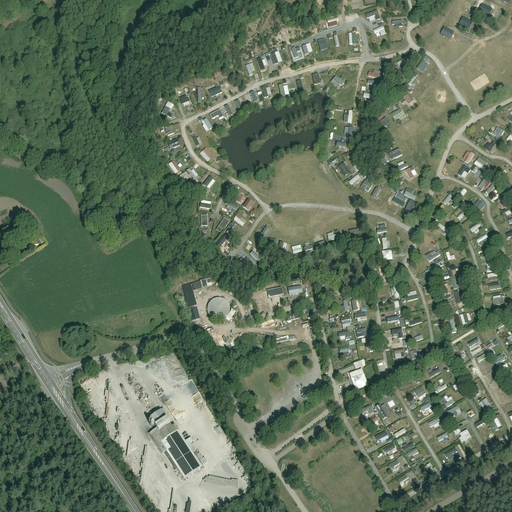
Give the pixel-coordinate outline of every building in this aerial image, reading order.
[(0,244),(0,256),(10,249),(5,241),(0,244)] [(197,313),(191,287),(182,289),(189,315),(197,313)] [(280,289),(265,292),(267,300),(281,297),(280,289)] [(207,305),(206,312),(207,316),(211,320),(217,321),(223,320),(228,315),(228,308),(224,301),(218,299),(211,300),(207,305)] [(360,369),(348,374),(355,392),(367,387),(360,369)] [(189,438),(183,442),(172,424),(167,428),(161,418),(149,425),(183,479),(192,474),(189,467),(196,463),(186,447),(192,443),(189,438)]
